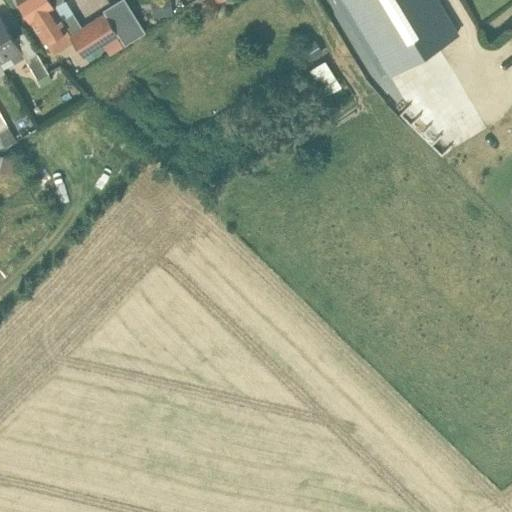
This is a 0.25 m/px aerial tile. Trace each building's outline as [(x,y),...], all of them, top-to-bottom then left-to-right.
[(18,0),(31,19),(32,19),(45,40),(54,54),(75,41),(84,55),(103,43),(110,54),(124,46),(117,34),(117,33),(104,12),(82,26),(73,11),(62,18),(54,5),(61,0),(18,0)] [(320,0),(371,84),(389,74),(458,32),(438,0),(320,0)] [(0,12),(0,62),(12,56),(14,60),(24,54),(0,12)] [(312,38),(300,45),(309,60),(321,53),(312,38)] [(49,72),(37,52),(26,58),(38,78),(49,72)] [(0,135),(6,146),(6,145),(17,139),(0,110),(0,135)] [(18,166),(20,159),(13,157),(9,156),(0,153),(0,170),(5,172),(16,174),(18,166)]
